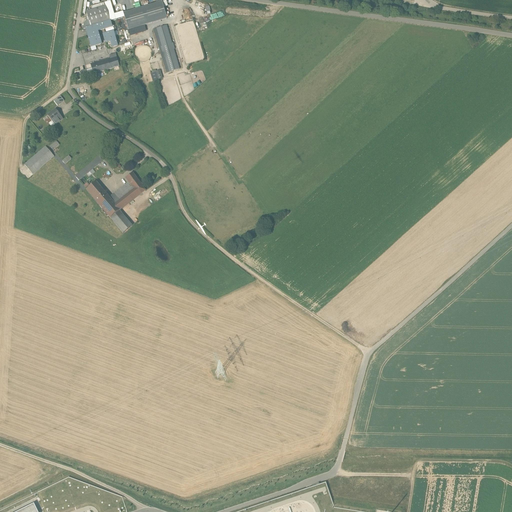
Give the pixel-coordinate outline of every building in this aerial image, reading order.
[(162,2),(123,14),(128,31),(167,19),(162,2)] [(105,7),(86,12),(89,22),(84,23),(91,47),(104,43),(104,45),(106,44),(105,43),(110,42),(112,47),(117,46),(110,21),(105,7)] [(166,26),(156,29),(162,47),(161,47),(162,53),(164,53),(169,73),(179,70),(173,50),(175,50),(173,44),(172,44),(166,26)] [(119,67),(115,54),(111,56),(111,57),(110,57),(110,59),(89,65),(90,70),(92,69),(93,74),(102,71),(102,72),(119,67)] [(93,76),(93,74),(92,69),(90,70),(80,73),(82,79),(93,76)] [(64,102),(60,96),(54,101),(58,107),(64,102)] [(63,119),(55,110),(48,116),(52,122),(55,125),(63,119)] [(60,145),(57,142),(51,147),(54,151),(60,145)] [(46,147),(24,165),(33,176),(55,157),(46,147)] [(69,156),(63,162),(65,165),(72,160),(69,156)] [(104,160),(102,156),(75,177),(79,181),(86,175),(89,178),(95,173),(93,170),(104,160)] [(109,199),(100,206),(123,234),(132,226),(119,211),(145,191),(133,174),(132,174),(126,179),(129,183),(114,194),(109,199)] [(109,199),(95,183),(87,190),(100,206),(109,199)]
